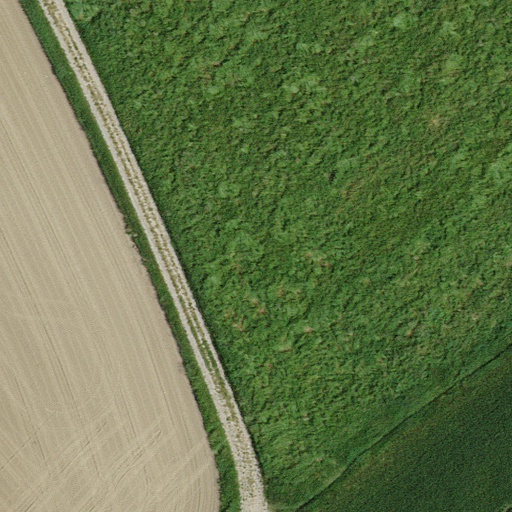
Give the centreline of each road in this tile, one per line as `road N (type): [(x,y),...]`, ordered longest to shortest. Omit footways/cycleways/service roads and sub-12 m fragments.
road 1 (track): [(251,495),(217,383),(82,51),(53,0)]
road 2 (track): [(296,511),(511,353)]
